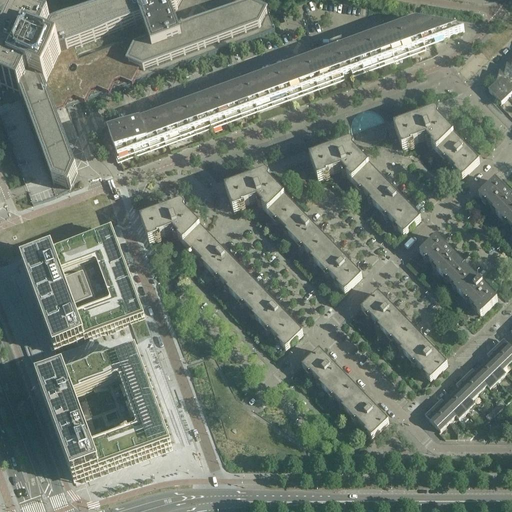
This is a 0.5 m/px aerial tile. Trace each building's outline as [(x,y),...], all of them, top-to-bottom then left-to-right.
[(137,0),(53,31),(45,47),(63,55),(75,51),(143,26),(141,21),(171,10),(173,15),(177,14),(183,0),(137,0)] [(256,0),(253,5),(264,11),(267,4),(258,0),(256,0)] [(260,31),(269,15),(252,7),(179,33),(182,41),(152,51),(150,44),(144,46),(136,63),(143,66),(151,70),(260,31)] [(179,33),(173,15),(171,10),(141,21),(143,26),(148,39),(150,44),(152,51),(182,41),(179,33)] [(21,98),(29,82),(47,90),(63,55),(45,47),(53,31),(40,25),(31,21),(33,27),(24,28),(16,30),(9,45),(10,46),(9,46),(8,47),(8,48),(9,49),(9,50),(9,51),(8,53),(7,53),(6,53),(5,54),(5,55),(5,56),(4,56),(0,65),(0,77),(2,80),(5,85),(0,88),(21,98)] [(119,162),(318,90),(344,80),(343,77),(352,74),(353,77),(405,58),(425,50),(424,48),(465,33),(465,32),(438,28),(438,27),(438,26),(438,25),(438,24),(437,24),(436,23),(435,23),(434,24),(434,23),(433,23),(433,24),(427,26),(415,24),(350,48),(348,42),(325,51),(327,56),(320,59),(303,65),(272,76),(131,128),(130,127),(128,126),(126,126),(118,128),(115,130),(113,132),(111,134),(110,136),(119,162)] [(134,87),(135,84),(143,66),(136,63),(144,46),(150,44),(148,39),(80,64),(75,51),(63,55),(47,90),(55,113),(64,110),(68,101),(73,99),(81,103),(86,105),(88,101),(92,92),(98,90),(106,94),(109,95),(110,93),(114,84),(122,81),(127,83),(131,85),(134,87)] [(511,95),(511,85),(504,78),(500,74),(500,75),(497,85),(510,98),(511,95)] [(55,113),(47,90),(29,82),(21,98),(54,185),(70,193),(74,185),(78,176),(55,113)] [(510,98),(497,85),(489,93),(501,106),(510,98)] [(454,138),(438,122),(439,120),(439,119),(438,117),(436,116),(435,116),(433,116),(395,130),(402,151),(403,152),(409,150),(408,149),(419,145),(418,143),(425,140),(433,148),(432,149),(437,154),(454,138)] [(480,165),(463,148),(454,138),(437,154),(443,160),(444,159),(458,174),(457,175),(463,181),(480,165)] [(370,169),(354,153),(354,152),(355,151),(355,150),(355,149),(354,149),(354,148),(353,148),(353,147),(352,147),(351,146),(350,147),(349,147),(348,147),(310,161),(318,182),(319,183),(325,181),(324,180),(335,176),(334,174),(340,172),(348,180),(347,181),(352,186),(370,169)] [(408,212),(397,201),(399,199),(388,188),(387,190),(383,187),(385,185),(370,169),(352,186),(358,192),(359,191),(374,206),(373,207),(383,218),(385,217),(399,232),(398,233),(404,238),(405,237),(405,238),(421,222),(410,210),(408,212)] [(286,200),(270,184),(270,183),(270,182),(270,181),(270,180),(270,179),(269,178),(268,178),(267,177),(266,177),(265,177),(265,178),(264,178),(226,192),(234,213),(234,214),(240,212),(240,211),(250,207),(249,205),(256,202),(264,210),(263,211),(268,217),(286,200)] [(511,227),(511,199),(499,185),(496,182),(479,199),(483,203),(484,202),(497,215),(496,216),(503,223),(504,222),(510,229),(511,227)] [(316,235),(318,234),(307,222),(305,224),(295,214),(297,212),(286,200),(268,217),(274,222),(275,221),(290,236),(289,237),(299,248),(300,247),(302,249),(315,262),(314,264),(319,269),(337,253),(321,237),(319,239),(316,235)] [(201,231),(185,214),(186,214),(186,213),(186,212),(186,211),(185,210),(184,209),(183,208),(182,208),(181,208),(180,209),(142,223),(149,244),(150,245),(156,243),(155,241),(166,238),(165,235),(172,233),(177,238),(180,241),(179,242),(184,247),(201,231)] [(232,266),(234,264),(223,253),(221,255),(211,244),(213,243),(201,231),(184,247),(189,253),(190,252),(205,267),(204,268),(209,274),(215,279),(216,278),(217,279),(218,280),(223,286),(231,293),(230,294),(235,300),(252,283),(237,268),(235,269),(232,266)] [(106,236),(23,266),(56,356),(146,323),(143,316),(141,317),(113,241),(105,243),(103,238),(106,237),(106,238),(107,237),(107,236),(107,237),(106,236)] [(467,271),(453,256),(437,240),(421,255),(420,256),(425,261),(426,259),(438,272),(437,273),(444,280),(445,279),(452,286),(467,271)] [(362,279),(337,253),(319,269),(325,275),(326,274),(341,289),(340,290),(345,296),(346,295),(362,279)] [(498,302),(486,290),(467,271),(452,286),(458,293),(457,294),(464,301),(465,300),(478,313),(477,314),(481,319),(498,302)] [(290,326),(280,315),(282,314),(271,302),(269,304),(266,301),(268,299),(252,283),(235,300),(240,306),(242,305),(248,312),(255,318),(255,319),(256,320),(255,321),(260,326),(266,332),(267,331),(282,346),(281,347),(286,353),(287,352),(288,352),(304,336),(292,324),(290,326)] [(401,323),(396,318),(398,316),(379,296),(363,312),(362,313),(366,317),(367,316),(382,331),(381,333),(389,341),(390,340),(397,347),(413,332),(403,321),(401,323)] [(448,367),(434,353),(429,347),(427,349),(422,344),(424,342),(413,332),(397,347),(405,355),(404,356),(412,364),(413,363),(428,379),(427,380),(431,384),(448,367)] [(511,365),(511,350),(511,351),(504,342),(496,350),(511,366),(511,365)] [(511,366),(496,350),(488,357),(492,361),(504,373),(511,366)] [(342,380),(337,375),(339,373),(320,353),(304,369),(303,370),(307,375),(308,373),(315,381),(321,387),(322,388),(323,389),(322,390),(325,393),(330,398),(331,397),(338,404),(354,389),(344,378),(342,380)] [(85,482),(86,483),(88,483),(89,482),(148,460),(149,460),(173,451),(137,354),(77,376),(77,377),(85,400),(118,389),(119,388),(120,388),(121,388),(121,389),(137,431),(137,432),(136,433),(135,434),(94,449),(93,449),(92,449),(91,448),(75,404),(67,383),(66,380),(46,387),(46,388),(82,484),(85,482)] [(507,376),(504,373),(492,361),(488,357),(487,358),(490,361),(483,368),(499,384),(507,376)] [(499,384),(483,368),(476,375),(473,372),(472,373),(476,377),(487,389),(490,392),(499,384)] [(487,389),(476,377),(472,373),(465,380),(480,396),(487,389)] [(77,376),(66,380),(67,383),(75,404),(85,400),(77,377),(77,376)] [(480,396),(465,380),(457,387),(461,392),(473,403),(480,396)] [(254,391),(249,386),(244,390),(250,396),(254,391)] [(476,406),(473,403),(461,392),(457,387),(456,388),(459,391),(452,398),(468,414),(476,406)] [(75,487),(86,483),(85,482),(82,484),(46,388),(40,390),(75,487)] [(389,425),(370,404),(368,406),(363,401),(365,399),(354,389),(338,404),(346,412),(345,413),(350,418),(353,421),(354,420),(355,421),(355,422),(361,428),(369,436),(368,437),(372,441),(373,440),(389,425)] [(468,414),(452,398),(445,406),(442,403),(441,403),(445,407),(456,419),(459,422),(468,414)] [(456,419),(445,407),(441,403),(434,410),(449,426),(456,419)] [(506,407),(502,403),(498,407),(502,411),(506,407)] [(502,411),(498,407),(494,411),(498,415),(502,411)] [(449,426),(434,410),(425,418),(441,434),(449,426)] [(498,415),(494,411),(490,414),(494,419),(498,415)] [(494,419),(490,414),(486,418),(490,423),(494,419)]
